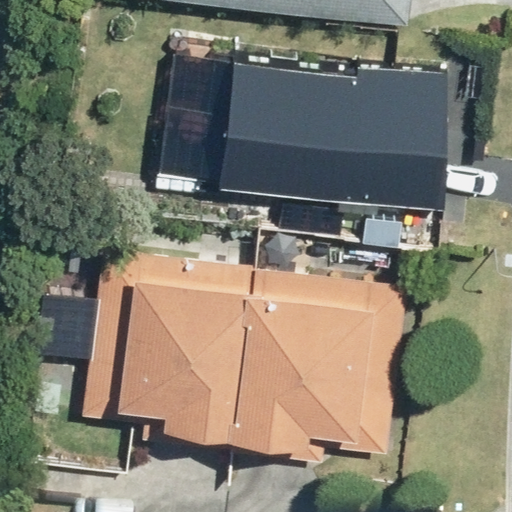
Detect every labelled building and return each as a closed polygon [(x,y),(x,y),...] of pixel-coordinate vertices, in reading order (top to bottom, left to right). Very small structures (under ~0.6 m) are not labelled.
[(291,0),(408,15),(409,0),(291,0)] [(220,172),(443,198),(449,63),(358,52),(357,60),(235,45),(220,172)] [(511,50),(476,48),(473,91),(511,93),(511,50)] [(103,231),(82,396),(144,404),(142,420),(228,431),(251,250),(103,231)] [(257,246),(233,429),(324,440),(325,423),(385,430),(406,265),(257,246)]
